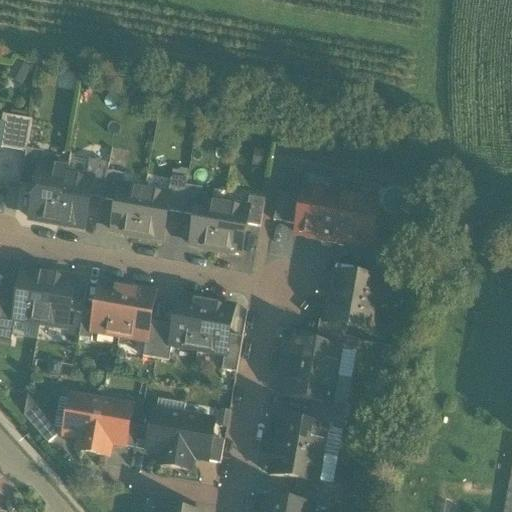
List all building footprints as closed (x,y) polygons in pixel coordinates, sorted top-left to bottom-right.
[(17,62),(8,79),(22,87),(31,69),(17,62)] [(0,136),(0,149),(25,154),(26,151),(31,122),(2,116),(0,129),(1,129),(0,136)] [(43,154),(26,151),(25,154),(20,186),(35,189),(39,165),(41,166),(43,154)] [(255,151),(252,168),(266,170),(268,153),(255,151)] [(89,199),(102,201),(107,173),(109,165),(89,162),(85,180),(92,182),(89,199)] [(46,222),(58,224),(66,177),(67,170),(41,166),(39,165),(35,189),(30,221),(46,224),(46,222)] [(123,176),(107,173),(102,201),(117,204),(120,188),(121,188),(123,176)] [(85,180),(66,177),(58,224),(69,226),(71,228),(83,230),(89,199),(92,182),(85,180)] [(166,213),(181,215),(186,187),(187,180),(171,177),(168,196),(169,197),(166,213)] [(202,190),(186,187),(181,215),(196,217),(199,202),(200,202),(202,190)] [(124,237),(136,240),(145,192),(121,188),(120,188),(117,204),(112,233),(124,235),(124,237)] [(307,240),(320,242),(328,195),(303,190),(302,200),(297,227),(296,236),(308,238),(307,240)] [(168,196),(145,192),(136,240),(149,242),(149,240),(161,242),(166,213),(169,197),(168,196)] [(302,200),(290,197),(278,195),(273,223),(285,225),(297,227),(302,200)] [(353,199),(328,195),(320,242),(321,242),(321,240),(332,242),(331,244),(344,246),(353,199)] [(245,226),(260,229),(265,201),(249,198),(247,210),(248,210),(245,226)] [(357,246),(369,248),(377,203),(353,199),(344,246),(357,248),(357,246)] [(203,251),(215,253),(223,206),(200,202),(199,202),(196,217),(191,247),(203,249),(203,251)] [(247,210),(223,206),(215,253),(227,256),(228,254),(240,256),(245,226),(248,210),(247,210)] [(376,254),(373,269),(371,281),(381,283),(381,284),(406,289),(408,276),(411,261),(376,254)] [(15,321),(40,325),(48,279),(37,277),(35,275),(22,273),(17,306),(14,321),(15,321)] [(331,287),(329,299),(376,307),(381,284),(381,283),(371,281),(335,275),(333,287),(331,287)] [(60,281),(48,279),(40,325),(66,330),(69,313),(75,282),(62,279),(60,281)] [(69,313),(83,316),(83,312),(88,284),(75,282),(69,313)] [(93,334),(119,338),(127,293),(115,291),(116,289),(100,286),(95,314),(92,334),(93,334)] [(139,295),(127,293),(119,338),(146,343),(147,343),(150,324),(155,296),(139,293),(139,295)] [(372,332),(376,307),(329,299),(327,312),(329,312),(327,323),(327,324),(347,328),(372,332)] [(172,348),(198,352),(206,307),(194,305),(194,303),(179,300),(174,328),(170,347),(172,348)] [(17,306),(3,304),(0,320),(0,339),(12,342),(15,321),(14,321),(17,306)] [(218,309),(206,307),(198,352),(224,357),(226,357),(229,337),(234,310),(218,307),(218,309)] [(95,314),(83,312),(83,316),(78,339),(91,342),(93,334),(92,334),(95,314)] [(317,335),(323,336),(345,339),(347,328),(327,324),(327,323),(320,322),(317,335)] [(143,359),(156,361),(162,326),(150,324),(147,343),(146,343),(143,359)] [(174,328),(162,326),(156,361),(169,363),(172,348),(170,347),(174,328)] [(358,342),(345,339),(323,336),(321,347),(341,351),(340,352),(356,355),(358,342)] [(222,372),(237,375),(243,339),(229,337),(226,357),(224,357),(222,372)] [(293,343),(288,370),(336,379),(340,352),(341,351),(321,347),(293,343)] [(340,352),(336,379),(351,381),(356,355),(340,352)] [(331,405),(336,379),(288,370),(283,398),(311,403),(331,406),(331,405)] [(347,408),(351,381),(336,379),(331,405),(347,408)] [(79,453),(92,456),(101,404),(72,399),(71,403),(66,431),(65,439),(81,441),(79,453)] [(66,431),(71,403),(59,401),(54,429),(66,431)] [(184,419),(186,407),(158,402),(156,414),(184,419)] [(24,419),(48,446),(60,435),(54,429),(41,412),(37,415),(27,403),(24,419)] [(311,403),(309,415),(345,421),(347,408),(331,405),(331,406),(311,403)] [(131,409),(101,404),(92,456),(106,458),(108,446),(124,449),(128,427),(131,409)] [(217,429),(227,430),(230,413),(220,412),(217,429)] [(162,468),(175,470),(184,419),(156,414),(155,414),(152,431),(148,453),(164,456),(162,468)] [(342,433),(345,421),(309,415),(307,426),(327,430),(327,431),(342,433)] [(214,424),(184,419),(175,470),(188,472),(190,461),(207,464),(211,441),(214,424)] [(279,421),(275,449),(322,457),(327,431),(327,430),(307,426),(279,421)] [(124,449),(136,451),(140,429),(128,427),(124,449)] [(152,431),(140,429),(136,451),(148,453),(152,431)] [(338,460),(342,433),(327,431),(322,457),(338,460)] [(207,464),(220,466),(225,443),(211,441),(207,464)] [(317,484),(322,457),(275,449),(270,477),(297,482),(317,485),(317,484)] [(333,487),(338,460),(322,457),(317,484),(333,487)] [(297,482),(295,493),(331,499),(333,487),(317,484),(317,485),(297,482)] [(326,511),(328,511),(331,499),(295,493),(293,505),(313,508),(313,510),(326,511)] [(160,510),(171,511),(179,511),(182,502),(150,496),(148,509),(160,511),(160,510)] [(312,511),(313,510),(313,508),(293,505),(266,500),(263,511),(312,511)]
